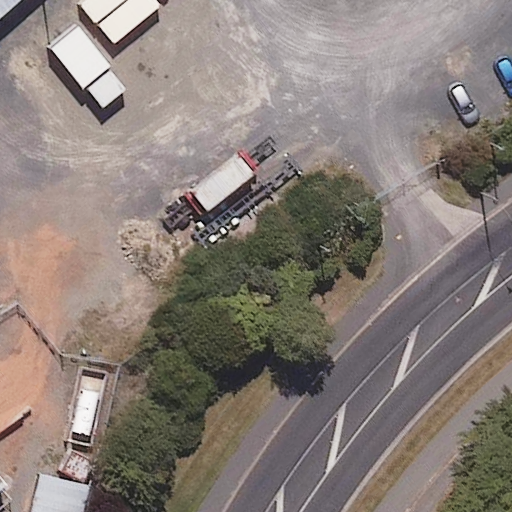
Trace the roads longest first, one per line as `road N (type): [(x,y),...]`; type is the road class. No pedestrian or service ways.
road 1 (secondary): [(246,511),(335,385),(511,222)]
road 2 (secondary): [(511,301),(420,384),(319,511)]
